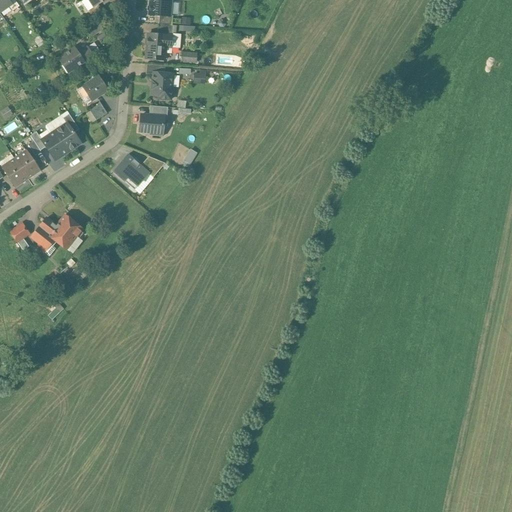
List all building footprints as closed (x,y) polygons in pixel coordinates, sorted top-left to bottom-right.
[(7,0),(0,0),(0,11),(8,6),(10,4),(7,0)] [(19,7),(14,0),(7,0),(10,4),(8,6),(12,12),(19,7)] [(170,0),(150,0),(149,15),(159,16),(169,16),(170,0)] [(93,8),(88,11),(91,16),(101,10),(98,5),(93,8)] [(169,16),(159,16),(158,25),(171,26),(172,16),(169,16)] [(97,22),(86,29),(91,37),(102,29),(97,22)] [(171,26),(158,25),(157,35),(170,36),(170,37),(172,37),(173,26),(171,26)] [(157,35),(148,35),(145,59),(164,60),(165,47),(169,47),(170,37),(170,36),(157,35)] [(87,47),(78,53),(84,62),(93,56),(87,47)] [(74,48),(57,59),(67,74),(84,63),(84,62),(78,53),(74,48)] [(196,54),(183,53),(182,61),(195,62),(196,54)] [(165,66),(147,65),(146,74),(153,75),(153,73),(164,74),(165,66)] [(194,73),(194,83),(205,83),(206,70),(200,70),(200,73),(194,73)] [(164,74),(153,73),(153,75),(152,81),(151,89),(152,89),(151,96),(158,96),(157,99),(170,100),(170,97),(170,95),(173,93),(173,91),(171,89),(172,74),(164,74)] [(98,76),(82,87),(91,101),(107,91),(98,76)] [(190,112),(190,109),(185,109),(185,101),(178,100),(178,112),(190,112)] [(100,103),(89,111),(96,121),(107,114),(100,103)] [(168,108),(150,106),(149,116),(164,117),(164,118),(167,118),(168,108)] [(79,130),(69,114),(63,118),(66,124),(67,124),(73,133),(79,130)] [(149,116),(141,115),(139,132),(151,133),(151,134),(162,135),(164,118),(164,117),(149,116)] [(73,133),(67,124),(66,124),(55,132),(68,152),(80,144),(80,143),(73,133)] [(55,132),(50,135),(47,131),(39,136),(42,140),(41,141),(46,147),(55,160),(54,160),(55,161),(55,160),(68,152),(55,132)] [(39,136),(36,132),(30,136),(33,141),(40,151),(46,147),(41,141),(42,140),(39,136)] [(40,151),(33,141),(27,145),(35,156),(40,152),(40,151)] [(182,163),(189,167),(197,152),(190,148),(182,163)] [(39,171),(26,151),(14,159),(27,179),(39,171)] [(139,164),(133,160),(127,155),(113,172),(124,181),(127,178),(133,182),(135,179),(140,183),(148,174),(140,166),(138,165),(139,164)] [(165,164),(148,157),(140,166),(148,174),(153,178),(165,164)] [(14,159),(2,168),(15,187),(27,179),(14,159)] [(135,179),(133,182),(127,178),(124,181),(134,190),(140,183),(135,179)] [(64,215),(56,226),(46,219),(31,237),(41,245),(38,248),(43,252),(53,240),(66,249),(82,229),(64,215)] [(22,224),(10,232),(17,242),(29,234),(22,224)] [(78,267),(70,275),(75,279),(79,282),(86,275),(78,267)]
